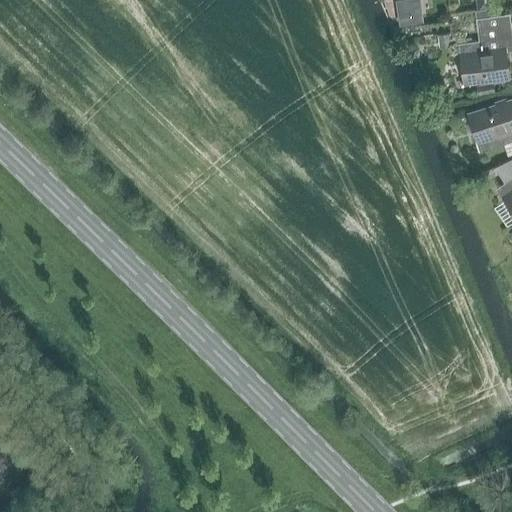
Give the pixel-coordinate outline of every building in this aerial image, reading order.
[(413,23),(410,0),(397,0),(396,0),(400,25),(413,23)] [(476,0),(478,9),(491,7),(490,0),(476,0)] [(476,17),(478,40),(458,43),(460,57),(465,57),(468,81),(509,75),(506,51),(511,50),(511,38),(509,13),(476,17)] [(452,45),(450,32),(437,34),(439,47),(452,45)] [(477,96),(494,92),(492,82),(475,86),(477,96)] [(511,101),(467,115),(479,151),(503,144),(507,156),(511,154),(511,101)] [(511,212),(511,162),(505,167),(511,176),(496,188),(511,212)]
